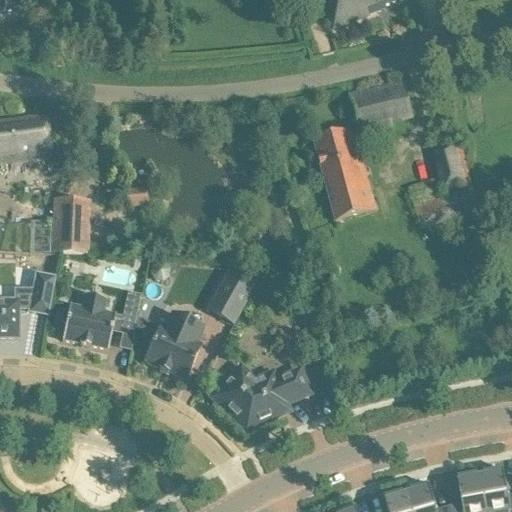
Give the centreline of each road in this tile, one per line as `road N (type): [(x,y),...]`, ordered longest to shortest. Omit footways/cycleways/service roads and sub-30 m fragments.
road 1 (residential): [(0,80),(129,94),(211,92),(511,33)]
road 2 (residential): [(249,501),(201,433),(104,384),(0,376)]
road 3 (unclassified): [(249,501),(406,436),(511,415)]
